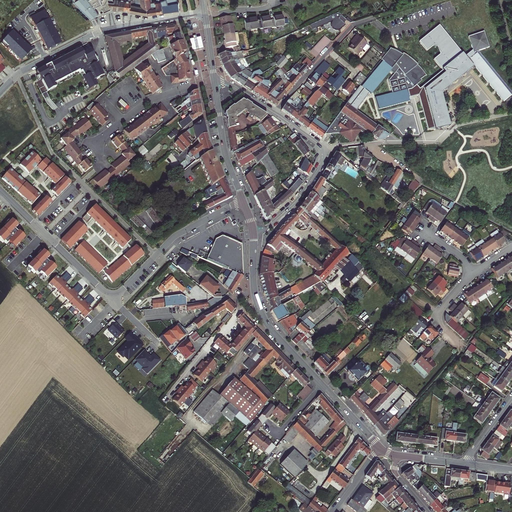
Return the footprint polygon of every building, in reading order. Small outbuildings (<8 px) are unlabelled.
[(92,18),(112,9),(110,1),(115,2),(114,0),(76,0),(77,0),(76,1),(92,18)] [(115,9),(118,10),(119,0),(114,0),(115,2),(110,1),(112,9),(115,9)] [(131,0),(132,4),(131,11),(139,13),(148,15),(148,8),(146,0),(141,0),(142,2),(136,2),(135,0),(131,0)] [(153,14),(158,13),(156,2),(152,2),(152,0),(146,0),(148,8),(148,15),(153,14)] [(179,3),(177,0),(161,0),(162,0),(164,12),(171,11),(178,10),(178,8),(180,8),(179,3)] [(92,18),(76,1),(74,2),(91,19),(92,18)] [(62,43),(45,10),(31,18),(48,50),(62,43)] [(312,31),(312,30),(322,26),(331,22),(331,25),(332,28),(335,31),(339,31),(340,30),(342,28),(343,28),(345,25),(343,23),(346,20),(338,12),(309,26),(311,29),(312,31)] [(221,29),(222,29),(224,36),(233,34),(230,16),(219,18),(220,24),(221,29)] [(271,27),(272,28),(284,26),(283,16),(278,17),(273,18),(274,20),(270,21),(271,27)] [(261,20),(257,21),(259,28),(259,30),(271,27),(270,21),(269,17),(265,18),(260,19),(261,20)] [(250,19),(244,20),(246,31),(259,28),(257,21),(257,18),(250,19)] [(170,34),(171,37),(180,34),(178,29),(176,24),(165,26),(166,36),(166,39),(168,38),(167,34),(170,34)] [(473,66),(439,25),(418,41),(426,50),(432,45),(437,46),(440,54),(434,58),(445,71),(423,88),(435,129),(450,125),(440,92),(473,66)] [(157,38),(166,36),(165,26),(158,27),(151,28),(153,39),(157,39),(157,38)] [(141,62),(151,55),(155,52),(159,50),(158,48),(158,46),(158,45),(154,45),(153,39),(151,28),(134,31),(135,38),(141,36),(146,35),(149,47),(123,67),(115,73),(120,79),(134,68),(141,62)] [(21,61),(33,50),(13,30),(3,40),(9,46),(8,48),(21,61)] [(121,61),(116,43),(131,40),(131,38),(130,32),(105,37),(113,67),(121,61)] [(469,37),(469,39),(470,42),(472,46),(474,52),(475,52),(477,54),(470,58),(476,66),(476,67),(504,101),(511,94),(511,92),(478,51),(489,47),(483,32),(469,37)] [(170,46),(182,41),(181,37),(180,34),(171,37),(168,38),(166,39),(168,47),(170,46)] [(198,34),(188,37),(191,47),(201,45),(198,34)] [(224,46),(225,48),(236,46),(235,42),(233,34),(224,36),(225,43),(224,43),(224,46)] [(357,55),(362,49),(366,44),(367,43),(357,35),(354,38),(352,40),(354,42),(352,44),(349,48),(357,55)] [(322,39),(328,44),(330,41),(324,36),(322,39)] [(325,47),(328,44),(322,39),(319,41),(325,47)] [(180,56),(186,53),(182,41),(170,46),(175,60),(180,56)] [(323,50),(325,47),(319,41),(317,44),(323,50)] [(323,50),(317,44),(314,47),(320,52),(323,50)] [(373,47),(380,53),(382,51),(375,45),(373,47)] [(318,55),(320,52),(314,47),(312,50),(318,55)] [(80,49),(36,72),(38,76),(36,77),(39,81),(42,79),(43,80),(42,81),(48,92),(56,87),(55,84),(79,72),(80,74),(82,73),(84,77),(82,78),(89,90),(97,86),(94,81),(104,76),(90,50),(83,53),(80,49)] [(373,111),(410,101),(415,120),(423,115),(418,96),(420,94),(417,91),(419,89),(418,88),(416,85),(421,81),(420,79),(425,75),(422,70),(415,64),(409,58),(404,55),(402,56),(397,53),(390,49),(386,53),(381,60),(383,61),(362,87),(364,89),(369,94),(371,94),(390,71),(394,74),(389,80),(392,94),(370,99),(373,111)] [(318,55),(312,50),(309,52),(315,58),(318,55)] [(220,61),(231,57),(235,57),(236,57),(236,52),(234,53),(224,54),(218,55),(219,59),(220,61)] [(178,75),(179,83),(179,81),(189,80),(189,79),(192,79),(190,69),(188,69),(188,65),(190,65),(186,53),(180,56),(175,60),(173,61),(177,67),(178,75)] [(282,67),(288,61),(283,56),(276,64),(279,69),(280,69),(282,67)] [(236,58),(235,57),(231,57),(220,61),(222,66),(233,61),(236,59),(236,58)] [(292,69),(301,77),(305,73),(309,69),(308,68),(313,63),(307,58),(302,63),(303,65),(301,68),(296,64),(292,69)] [(233,61),(222,66),(224,70),(227,74),(230,78),(240,73),(248,78),(249,79),(252,74),(245,70),(243,66),(242,66),(239,60),(237,60),(236,59),(233,61)] [(115,73),(123,67),(121,61),(113,67),(114,69),(115,73)] [(324,73),(330,66),(324,61),(312,75),(308,79),(312,82),(315,85),(324,73)] [(141,78),(144,81),(153,75),(150,70),(151,70),(149,66),(148,67),(146,64),(144,66),(141,62),(134,68),(141,78)] [(339,68),(330,78),(320,89),(317,91),(321,95),(329,101),(348,76),(339,68)] [(115,73),(114,69),(107,75),(106,81),(111,86),(120,79),(115,73)] [(281,89),(286,93),(289,90),(292,87),(288,82),(287,81),(285,79),(283,76),(284,74),(280,69),(279,69),(276,72),(278,74),(281,77),(280,78),(279,79),(283,84),(280,87),(281,89)] [(294,75),(290,80),(288,82),(292,87),(297,82),(301,77),(292,69),(290,71),(294,75)] [(262,73),(259,70),(254,72),(252,74),(249,79),(248,78),(243,86),(247,89),(251,91),(257,86),(258,84),(252,80),(257,77),(262,73)] [(240,73),(230,78),(236,82),(243,86),(248,78),(240,73)] [(320,89),(330,78),(324,73),(315,85),(318,87),(320,89)] [(354,81),(360,85),(366,78),(360,73),(357,77),(354,81)] [(157,76),(156,77),(154,74),(153,75),(144,81),(146,85),(145,85),(147,89),(148,88),(153,94),(162,88),(158,82),(160,80),(157,76)] [(263,80),(257,77),(252,80),(258,84),(257,86),(251,91),(259,96),(267,101),(271,95),(267,93),(270,89),(267,86),(268,86),(262,82),(263,80)] [(42,79),(39,81),(36,82),(42,94),(48,92),(42,81),(43,80),(42,79)] [(276,81),(277,82),(270,89),(267,93),(271,95),(267,101),(271,104),(276,107),(281,100),(286,93),(281,89),(277,93),(275,91),(280,87),(283,84),(279,79),(278,79),(276,81)] [(348,95),(354,87),(349,82),(346,86),(342,90),(343,91),(348,95)] [(314,94),(311,92),(305,87),(304,88),(301,93),(305,96),(309,100),(314,94)] [(185,98),(187,100),(188,99),(198,95),(198,93),(197,90),(192,93),(185,98)] [(310,106),(311,107),(321,95),(317,91),(314,94),(309,100),(307,102),(307,103),(309,105),(310,106)] [(300,95),(298,93),(293,97),(292,96),(288,100),(281,110),(283,111),(285,112),(292,102),(297,98),(300,95)] [(180,106),(181,108),(185,105),(189,103),(199,100),(199,98),(198,95),(188,99),(187,100),(183,103),(180,106)] [(124,96),(122,99),(135,105),(136,101),(124,96)] [(301,102),(297,98),(292,102),(285,112),(287,114),(290,116),(298,105),(300,102),(301,102)] [(185,105),(185,106),(181,109),(183,112),(191,107),(200,105),(200,103),(199,100),(189,103),(185,105)] [(234,127),(233,122),(236,122),(236,118),(244,111),(245,114),(249,115),(247,119),(251,121),(253,118),(260,123),(267,116),(242,100),(225,113),(228,129),(234,127)] [(302,108),(299,106),(301,103),(300,102),(298,105),(290,116),(292,117),(294,118),(302,108)] [(89,112),(95,117),(102,110),(100,107),(97,104),(95,106),(92,103),(87,108),(90,111),(89,112)] [(159,120),(162,117),(168,113),(161,104),(155,109),(154,108),(148,113),(156,124),(159,121),(159,120)] [(327,132),(331,134),(335,134),(340,134),(343,136),(344,137),(345,139),(349,140),(352,142),(353,139),(356,137),(358,133),(359,131),(365,135),(367,133),(378,140),(384,139),(389,135),(346,104),(331,125),(328,129),(324,135),(326,135),(326,133),(327,132)] [(184,124),(186,126),(192,121),(202,114),(201,110),(200,105),(191,107),(192,114),(188,116),(189,117),(184,121),(186,123),(184,124)] [(299,122),(304,126),(308,120),(306,119),(303,117),(308,111),(305,109),(303,107),(302,108),(294,118),(299,122)] [(106,118),(108,116),(102,110),(95,117),(100,123),(99,123),(102,126),(108,120),(106,118)] [(153,126),(156,124),(148,113),(141,118),(142,119),(149,128),(152,125),(153,126)] [(189,117),(188,116),(180,123),(184,128),(186,126),(184,124),(186,123),(184,121),(189,117)] [(260,123),(256,125),(257,127),(261,124),(270,118),(267,116),(260,123)] [(314,133),(321,139),(324,135),(328,129),(322,124),(316,120),(318,117),(317,116),(311,123),(307,128),(314,133)] [(70,130),(75,136),(78,134),(79,136),(92,126),(85,118),(70,130)] [(267,132),(268,131),(271,134),(279,130),(275,124),(270,118),(261,124),(261,125),(267,132)] [(149,128),(142,119),(136,123),(143,132),(149,128)] [(203,120),(193,126),(196,140),(197,139),(200,136),(207,134),(205,127),(203,120)] [(328,129),(331,125),(324,121),(322,124),(328,129)] [(135,139),(143,132),(136,123),(131,128),(130,127),(124,131),(131,140),(134,138),(135,139)] [(263,135),(267,132),(261,125),(258,127),(263,135)] [(237,147),(235,134),(234,127),(228,129),(229,139),(231,148),(234,155),(240,152),(237,147)] [(66,146),(72,142),(71,141),(71,139),(75,136),(70,130),(67,132),(68,133),(60,139),(66,146)] [(174,144),(182,152),(191,144),(187,139),(190,136),(189,130),(177,139),(178,140),(174,144)] [(197,139),(199,143),(208,137),(207,134),(200,136),(197,139)] [(297,149),(303,145),(300,140),(297,137),(294,134),(288,139),(297,149)] [(116,147),(118,147),(121,150),(128,145),(125,142),(124,143),(118,135),(111,141),(115,147),(116,147)] [(192,158),(193,157),(196,161),(199,159),(206,154),(212,152),(210,144),(208,137),(199,143),(199,145),(197,147),(197,146),(193,149),(194,149),(188,154),(188,155),(190,158),(192,158)] [(264,147),(259,141),(256,142),(246,148),(240,152),(234,155),(236,159),(238,163),(263,148),(264,147)] [(73,160),(75,163),(82,158),(80,155),(82,154),(72,142),(66,146),(64,148),(74,160),(73,160)] [(246,148),(243,143),(237,147),(240,152),(246,148)] [(128,145),(121,150),(124,154),(124,156),(123,156),(128,162),(135,156),(129,149),(130,148),(128,145)] [(305,159),(306,160),(307,159),(305,156),(307,154),(309,152),(303,145),(297,149),(305,159)] [(142,156),(147,151),(143,146),(137,150),(142,156)] [(359,156),(359,157),(361,158),(363,159),(358,170),(368,178),(370,175),(372,171),(367,167),(373,156),(365,150),(364,146),(361,146),(358,146),(359,156)] [(240,168),(254,160),(256,165),(260,161),(266,155),(267,154),(263,148),(238,163),(239,165),(240,168)] [(20,165),(22,167),(35,155),(32,152),(20,165)] [(206,154),(199,159),(201,163),(208,158),(210,157),(211,160),(215,159),(212,152),(206,154)] [(337,163),(341,166),(345,159),(335,152),(328,165),(320,178),(325,181),(325,182),(337,163)] [(22,167),(29,174),(37,165),(38,166),(40,169),(40,170),(47,177),(47,176),(52,181),(57,186),(51,192),(56,197),(70,183),(63,177),(64,176),(46,158),(42,162),(35,155),(22,167)] [(268,158),(266,155),(260,161),(270,178),(278,173),(268,158)] [(115,176),(118,174),(129,164),(128,162),(123,156),(111,166),(112,167),(110,170),(115,176)] [(201,163),(211,187),(214,184),(218,182),(223,179),(219,169),(215,159),(211,160),(210,157),(208,158),(201,163)] [(92,167),(87,161),(86,162),(85,162),(82,158),(75,163),(78,166),(79,166),(85,173),(92,167)] [(312,168),(306,160),(305,159),(300,167),(300,170),(303,173),(308,176),(310,172),(312,168)] [(141,163),(146,170),(150,167),(145,160),(141,163)] [(374,178),(377,173),(376,173),(379,168),(381,163),(377,161),(370,175),(372,176),(374,178)] [(10,169),(3,177),(7,181),(15,173),(10,169)] [(112,179),(115,176),(110,170),(107,172),(105,170),(93,180),(100,188),(112,178),(112,179)] [(395,188),(397,189),(398,188),(399,185),(400,184),(399,184),(400,181),(398,179),(402,172),(397,170),(391,179),(388,184),(393,187),(395,188)] [(251,171),(245,178),(254,197),(262,193),(260,188),(265,184),(267,182),(263,177),(258,179),(255,179),(251,171)] [(27,201),(32,205),(40,195),(34,190),(34,191),(29,187),(29,186),(15,173),(7,181),(3,177),(2,179),(24,198),(25,197),(28,200),(27,201)] [(380,187),(391,196),(393,192),(391,190),(393,187),(388,184),(391,179),(387,176),(381,186),(380,187)] [(319,200),(326,190),(321,187),(325,181),(320,178),(315,185),(310,193),(319,200)] [(269,189),(268,189),(275,184),(271,179),(267,182),(265,184),(269,189)] [(295,192),(290,188),(291,188),(287,183),(284,180),(283,182),(281,184),(289,192),(292,195),(295,192)] [(299,188),(302,184),(298,180),(294,184),(291,188),(290,188),(295,192),(299,188)] [(205,210),(232,197),(228,189),(225,182),(219,184),(219,185),(216,187),(215,188),(216,190),(219,197),(210,201),(210,200),(207,202),(202,205),(205,210)] [(408,190),(413,192),(420,185),(417,183),(415,185),(413,187),(413,186),(411,184),(410,185),(409,185),(407,189),(408,190)] [(206,190),(209,195),(216,190),(215,188),(216,187),(214,184),(211,187),(209,189),(206,190)] [(258,204),(261,210),(271,205),(269,201),(264,192),(267,190),(268,189),(269,189),(265,184),(260,188),(262,193),(254,197),(258,204)] [(340,193),(348,200),(350,197),(342,190),(340,193)] [(277,202),(280,206),(286,201),(292,195),(289,192),(283,197),(281,194),(278,197),(278,198),(276,200),(278,202),(277,202)] [(322,212),(325,209),(320,206),(323,203),(319,200),(310,193),(308,196),(306,198),(322,212)] [(392,197),(401,204),(404,206),(405,203),(394,194),(392,197)] [(38,216),(51,203),(46,197),(32,211),(38,216)] [(323,219),(326,216),(322,212),(306,198),(303,203),(299,208),(314,222),(317,219),(317,218),(320,215),(323,219)] [(432,204),(439,209),(441,206),(440,205),(434,200),(431,200),(429,201),(427,204),(430,206),(432,204)] [(271,205),(261,210),(265,219),(266,219),(280,206),(277,202),(274,204),(271,205)] [(427,219),(431,221),(439,209),(432,204),(430,206),(427,204),(424,209),(427,211),(426,213),(430,216),(429,217),(427,219)] [(95,205),(82,219),(87,223),(92,218),(96,222),(95,222),(102,229),(102,228),(107,233),(107,234),(113,241),(114,240),(119,245),(118,245),(122,249),(131,240),(95,205)] [(293,214),(288,221),(292,226),(298,220),(304,225),(306,223),(319,235),(323,230),(314,222),(299,208),(293,214)] [(435,222),(436,220),(440,223),(446,214),(439,209),(431,221),(434,223),(435,222)] [(407,221),(416,227),(418,224),(420,221),(418,219),(420,216),(414,212),(407,221)] [(4,242),(7,244),(9,242),(15,248),(24,238),(18,232),(17,232),(14,229),(18,226),(12,220),(0,231),(0,240),(3,243),(4,242)] [(416,227),(407,221),(401,230),(403,231),(402,232),(406,236),(409,231),(410,232),(412,233),(412,231),(416,227)] [(61,240),(70,249),(73,246),(72,245),(77,240),(78,241),(85,234),(84,233),(86,230),(78,222),(61,240)] [(447,237),(454,227),(447,222),(440,231),(444,234),(447,237)] [(276,235),(267,245),(274,250),(280,242),(278,241),(282,236),(288,229),(289,229),(284,224),(276,235)] [(451,239),(455,242),(461,232),(454,227),(447,237),(451,239)] [(285,238),(291,231),(288,229),(282,236),(285,238)] [(319,235),(337,251),(341,246),(324,230),(323,230),(319,235)] [(458,244),(462,247),(469,237),(461,232),(455,242),(458,244)] [(502,245),(506,243),(503,239),(502,238),(499,233),(499,234),(492,238),(498,248),(502,245)] [(242,261),(242,244),(237,242),(227,238),(222,236),(221,237),(216,239),(215,239),(206,260),(210,262),(227,270),(238,274),(243,277),(242,261)] [(285,238),(282,236),(278,241),(280,242),(284,245),(294,253),(295,253),(299,248),(298,248),(285,238)] [(396,248),(407,255),(415,243),(412,240),(411,242),(410,243),(403,238),(396,248)] [(492,238),(484,243),(491,253),(494,250),(498,248),(492,238)] [(83,242),(75,250),(99,274),(102,270),(112,282),(144,255),(136,245),(132,249),(132,250),(127,254),(127,253),(119,260),(120,261),(115,265),(114,264),(108,269),(105,267),(107,265),(104,263),(105,262),(98,255),(97,256),(93,251),(86,244),(85,244),(83,242)] [(280,242),(274,250),(278,252),(284,245),(280,242)] [(420,251),(416,248),(418,246),(419,245),(415,243),(407,255),(414,260),(420,251)] [(477,248),(483,257),(487,255),(491,253),(484,243),(477,248)] [(267,245),(262,257),(269,260),(274,250),(267,245)] [(423,254),(430,259),(438,247),(437,246),(435,245),(432,249),(428,246),(423,254)] [(330,254),(325,259),(327,261),(322,266),(317,272),(316,273),(323,280),(331,273),(349,253),(341,246),(337,251),(332,256),(330,254)] [(296,254),(302,259),(317,272),(322,266),(299,247),(299,248),(295,253),(296,254)] [(438,253),(441,249),(440,248),(438,247),(430,259),(437,264),(442,256),(438,253)] [(469,253),(476,263),(480,260),(483,257),(477,248),(476,248),(470,252),(469,253)] [(35,272),(38,275),(40,273),(46,279),(56,269),(50,262),(49,263),(46,260),(49,257),(43,250),(27,267),(34,274),(35,272)] [(349,253),(331,273),(341,281),(359,262),(349,253)] [(269,260),(262,257),(259,275),(273,273),(275,261),(269,260)] [(192,265),(183,259),(177,267),(185,273),(192,265)] [(499,264),(505,274),(511,269),(511,268),(506,259),(502,262),(499,264)] [(450,264),(447,275),(457,277),(458,273),(459,270),(456,269),(457,266),(450,264)] [(491,269),(498,279),(505,274),(499,264),(495,266),(491,269)] [(228,279),(238,286),(240,281),(243,277),(238,274),(227,270),(225,274),(222,272),(221,274),(228,279)] [(278,297),(277,296),(273,274),(273,273),(259,275),(264,292),(266,297),(268,302),(278,297)] [(321,283),(323,280),(316,273),(314,275),(316,278),(320,281),(321,283)] [(56,276),(49,284),(53,288),(53,287),(56,289),(64,281),(62,278),(61,278),(60,279),(56,276)] [(173,283),(181,291),(184,289),(175,281),(171,276),(159,288),(163,292),(173,283)] [(295,290),(298,295),(319,282),(320,281),(316,278),(314,279),(313,278),(312,276),(296,285),(298,288),(295,290)] [(432,283),(443,293),(445,292),(446,290),(443,288),(446,284),(438,276),(432,283)] [(222,290),(210,279),(203,287),(218,299),(225,296),(224,293),(217,296),(222,290)] [(223,286),(232,294),(235,290),(238,286),(228,279),(223,286)] [(479,284),(485,294),(493,289),(486,279),(482,282),(479,284)] [(67,283),(64,281),(56,289),(58,292),(57,292),(61,296),(68,288),(65,285),(67,284),(67,283)] [(432,283),(426,290),(435,297),(438,293),(439,295),(441,296),(443,293),(432,283)] [(475,287),(471,289),(478,299),(485,294),(479,284),(475,287)] [(298,288),(296,285),(289,289),(291,295),(292,296),(294,295),(295,296),(298,295),(295,290),(298,288)] [(68,288),(61,296),(64,299),(65,298),(67,300),(76,292),(73,290),(73,289),(71,291),(68,288)] [(406,291),(412,296),(415,293),(409,288),(406,291)] [(278,297),(268,302),(269,307),(271,311),(282,305),(280,301),(291,295),(289,289),(277,296),(278,297)] [(464,294),(470,304),(478,299),(471,289),(468,292),(464,294)] [(409,299),(412,296),(406,291),(403,294),(409,299)] [(76,292),(67,300),(70,303),(69,304),(72,307),(80,299),(77,296),(78,295),(78,294),(76,292)] [(164,295),(165,308),(172,307),(175,306),(178,306),(178,307),(182,306),(186,306),(186,305),(186,301),(186,297),(180,292),(164,295)] [(404,304),(409,299),(403,294),(399,299),(404,304)] [(334,296),(330,298),(332,300),(333,299),(340,306),(342,304),(334,296)] [(296,305),(298,305),(301,310),(304,307),(298,297),(292,300),(296,305)] [(80,299),(72,307),(76,310),(76,309),(79,312),(87,303),(85,301),(84,300),(83,302),(80,299)] [(152,301),(153,309),(164,308),(163,300),(152,301)] [(232,304),(228,300),(211,312),(210,312),(214,317),(225,308),(231,314),(236,308),(232,304)] [(186,305),(186,306),(178,307),(179,312),(208,307),(207,302),(186,305)] [(87,303),(79,312),(81,314),(80,315),(84,318),(92,311),(88,308),(90,306),(87,303)] [(451,307),(462,317),(468,310),(461,304),(458,307),(456,306),(454,304),(451,307)] [(274,317),(277,322),(288,316),(282,305),(271,311),(274,317)] [(452,319),(454,322),(456,323),(462,317),(451,307),(450,308),(449,310),(452,313),(449,317),(445,313),(444,314),(444,315),(444,316),(444,318),(444,319),(444,321),(445,322),(445,324),(446,325),(447,324),(452,319)] [(462,317),(465,319),(471,313),(468,310),(462,317)] [(191,334),(197,328),(204,323),(205,324),(214,317),(210,312),(211,312),(210,311),(204,314),(184,330),(189,335),(191,334)] [(310,311),(300,320),(302,322),(303,322),(312,314),(310,311)] [(224,324),(231,315),(228,313),(221,322),(222,323),(223,323),(224,324)] [(241,314),(237,318),(240,322),(242,323),(244,325),(248,321),(241,314)] [(293,315),(278,323),(283,330),(288,337),(296,328),(299,325),(293,315)] [(423,322),(420,319),(409,331),(413,334),(420,327),(423,330),(427,325),(423,322)] [(246,328),(253,334),(257,330),(248,321),(244,325),(245,327),(246,328)] [(310,331),(312,329),(303,322),(302,322),(301,323),(299,325),(296,328),(299,331),(303,334),(294,343),(295,344),(296,345),(305,336),(307,334),(310,331)] [(177,341),(187,334),(184,330),(182,327),(181,327),(178,324),(175,327),(175,328),(170,332),(176,340),(177,341)] [(310,338),(319,330),(316,326),(312,329),(310,331),(307,334),(310,338)] [(434,330),(433,330),(429,326),(423,333),(419,338),(423,340),(427,336),(431,340),(438,333),(436,332),(434,330)] [(246,328),(244,331),(242,334),(245,336),(244,337),(248,340),(252,335),(253,334),(246,328)] [(255,338),(261,333),(257,329),(257,330),(253,334),(252,335),(255,338)] [(352,343),(357,347),(369,334),(365,330),(352,343)] [(159,338),(167,348),(176,340),(170,332),(169,331),(164,336),(163,335),(159,338)] [(188,338),(193,344),(199,339),(194,333),(192,335),(188,338)] [(255,346),(258,342),(260,343),(258,346),(261,349),(263,347),(266,350),(263,354),(259,358),(265,364),(273,356),(278,351),(261,333),(255,338),(251,343),(253,345),(253,344),(255,346)] [(239,337),(236,340),(243,346),(248,340),(244,337),(245,336),(242,334),(239,337)] [(305,336),(296,345),(309,358),(312,355),(314,353),(311,350),(317,345),(310,338),(307,334),(305,336)] [(215,343),(220,348),(226,342),(223,339),(220,337),(221,337),(220,336),(214,343),(214,344),(215,343)] [(191,345),(186,339),(181,344),(176,348),(186,360),(195,352),(192,348),(190,346),(191,345)] [(243,346),(236,340),(233,343),(231,346),(231,347),(232,348),(228,351),(234,356),(243,346)] [(226,342),(220,348),(226,353),(228,351),(232,348),(231,347),(231,346),(228,344),(226,342)] [(244,352),(250,358),(250,359),(255,354),(250,349),(253,345),(251,343),(244,352)] [(250,359),(252,360),(257,354),(260,350),(255,346),(253,344),(253,345),(250,349),(255,354),(250,359)] [(471,345),(467,350),(472,354),(476,349),(471,345)] [(426,349),(422,346),(417,351),(420,355),(426,349)] [(416,362),(424,371),(431,362),(429,359),(433,354),(427,348),(420,355),(422,356),(416,362)] [(335,356),(337,358),(343,352),(340,349),(334,355),(335,356)] [(504,359),(506,356),(498,350),(495,353),(499,356),(504,359)] [(278,364),(275,366),(280,371),(282,369),(289,376),(291,375),(296,369),(289,362),(282,355),(278,351),(273,356),(277,360),(275,361),(278,364)] [(263,354),(262,352),(259,355),(257,354),(252,360),(255,363),(249,370),(255,375),(265,364),(259,358),(263,354)] [(336,358),(339,361),(346,355),(343,352),(337,358),(336,358)] [(388,372),(391,368),(394,371),(401,364),(390,354),(380,365),(388,372)] [(328,367),(336,358),(337,358),(335,356),(332,359),(330,361),(329,362),(324,357),(323,355),(314,363),(322,372),(328,367)] [(208,373),(216,364),(209,359),(208,358),(204,363),(203,364),(201,362),(200,363),(199,365),(208,373)] [(249,370),(255,363),(252,360),(250,359),(250,358),(243,365),(249,370)] [(325,374),(327,377),(335,369),(336,369),(338,367),(337,366),(341,363),(339,361),(336,358),(328,367),(322,372),(325,374)] [(350,375),(357,382),(366,374),(353,360),(344,368),(350,375)] [(511,365),(510,364),(506,361),(502,367),(511,374),(511,365)] [(436,366),(431,362),(424,371),(427,374),(436,366)] [(201,381),(208,373),(199,365),(198,366),(197,367),(199,369),(198,370),(194,375),(201,381)] [(511,377),(511,374),(502,367),(498,373),(499,374),(509,381),(511,378),(511,377)] [(280,371),(287,379),(289,376),(282,369),(280,371)] [(306,385),(309,383),(296,369),(291,375),(304,388),(306,385)] [(246,373),(252,378),(255,375),(249,370),(246,373)] [(246,373),(238,382),(234,378),(218,396),(228,405),(221,413),(223,415),(231,422),(235,416),(247,426),(264,406),(264,405),(271,397),(257,384),(252,378),(246,373)] [(477,379),(485,385),(489,380),(480,374),(477,379)] [(507,384),(509,381),(499,374),(495,379),(498,381),(505,387),(507,384)] [(374,380),(381,386),(386,382),(379,376),(374,380)] [(187,398),(195,389),(194,389),(198,385),(191,379),(183,388),(182,389),(180,387),(179,388),(178,390),(187,398)] [(386,391),(381,386),(374,380),(370,384),(381,395),(386,391)] [(493,387),(501,393),(503,390),(505,387),(498,381),(494,386),(493,387)] [(257,384),(271,397),(273,396),(259,382),(257,384)] [(386,391),(381,395),(369,408),(368,410),(364,414),(368,420),(373,415),(373,414),(397,388),(392,384),(386,391)] [(187,398),(178,390),(177,391),(176,392),(178,394),(177,395),(173,400),(180,406),(187,398)] [(194,412),(211,428),(223,415),(221,413),(228,405),(218,396),(212,391),(194,412)] [(355,405),(361,411),(364,414),(368,410),(365,407),(366,405),(364,403),(369,398),(364,393),(360,397),(355,393),(350,398),(355,405)] [(499,399),(491,393),(487,399),(495,405),(497,402),(499,399)] [(315,410),(320,404),(332,418),(337,414),(329,404),(321,394),(311,404),(302,415),(307,420),(315,410)] [(487,399),(483,397),(478,403),(482,406),(487,399)] [(393,406),(398,411),(404,404),(399,399),(395,405),(393,406)] [(482,406),(490,412),(493,408),(495,405),(487,399),(482,406)] [(392,403),(385,411),(387,413),(389,411),(393,406),(395,405),(392,403)] [(275,409),(270,404),(259,418),(264,423),(267,420),(267,419),(272,413),(275,409)] [(277,418),(284,409),(279,404),(275,409),(272,413),(277,418)] [(490,412),(482,406),(477,412),(486,418),(488,415),(490,412)] [(282,422),(289,413),(284,409),(277,418),(282,422)] [(304,427),(314,438),(329,422),(315,410),(307,420),(308,421),(304,427)] [(387,413),(385,411),(381,415),(380,414),(376,418),(371,423),(373,425),(374,426),(379,421),(385,415),(387,413)] [(394,417),(389,411),(387,413),(385,415),(391,420),(394,417)] [(473,419),(481,424),(483,421),(486,418),(477,412),(473,419)] [(298,421),(304,427),(308,421),(307,420),(302,415),(300,418),(298,421)] [(371,423),(376,418),(373,415),(368,420),(371,423)] [(384,437),(398,421),(394,417),(391,420),(385,415),(379,421),(374,426),(378,431),(382,436),(384,437)] [(318,452),(346,424),(343,421),(340,417),(335,421),(331,427),(333,430),(332,431),(320,444),(319,443),(314,448),(318,452)] [(247,431),(252,436),(256,431),(261,426),(262,426),(264,423),(259,418),(247,431)] [(496,431),(504,437),(507,433),(505,431),(509,426),(511,428),(511,423),(505,418),(500,425),(496,431)] [(304,427),(298,421),(293,427),(283,438),(289,443),(298,432),(311,445),(316,439),(314,438),(304,427)] [(442,429),(441,440),(448,441),(455,442),(456,434),(456,431),(456,427),(457,424),(454,423),(452,423),(452,430),(451,434),(445,433),(446,430),(442,429)] [(248,440),(253,444),(261,436),(256,431),(252,436),(248,440)] [(487,443),(497,450),(502,443),(498,440),(500,437),(503,439),(504,437),(496,431),(491,437),(487,443)] [(397,434),(396,442),(401,442),(406,443),(407,435),(402,435),(397,434)] [(460,442),(465,443),(466,435),(456,434),(455,442),(460,442)] [(335,457),(343,447),(341,445),(346,439),(343,437),(341,435),(328,450),(331,454),(335,457)] [(416,444),(417,437),(407,435),(406,443),(411,444),(416,444)] [(259,448),(266,440),(261,436),(253,444),(258,449),(259,448)] [(417,437),(416,444),(421,445),(426,446),(427,438),(417,437)] [(370,453),(370,451),(358,438),(339,465),(344,468),(359,448),(363,451),(368,456),(370,453)] [(427,438),(426,446),(431,446),(436,447),(437,439),(427,438)] [(268,456),(276,447),(266,439),(266,440),(259,448),(268,456)] [(316,439),(311,445),(314,448),(319,443),(316,439)] [(480,456),(487,460),(489,456),(488,455),(491,451),(498,455),(497,457),(499,459),(502,455),(497,450),(487,443),(484,447),(481,450),(483,452),(480,456)] [(308,458),(311,460),(318,452),(314,448),(310,452),(311,454),(308,458)] [(280,465),(294,478),(308,463),(294,450),(280,465)] [(378,463),(375,462),(373,465),(371,468),(376,471),(377,470),(381,475),(379,476),(378,477),(379,479),(380,479),(381,481),(384,479),(381,475),(385,471),(378,463)] [(421,473),(418,469),(419,469),(415,464),(409,469),(402,474),(412,486),(418,480),(421,473)] [(338,474),(340,471),(342,472),(343,471),(344,469),(344,468),(339,465),(334,471),(338,474)] [(365,476),(370,480),(373,475),(375,472),(376,471),(371,468),(368,472),(365,476)] [(453,470),(446,469),(444,487),(450,487),(450,480),(451,478),(459,479),(460,471),(453,470)] [(258,470),(247,483),(253,487),(264,475),(258,470)] [(332,480),(344,489),(346,485),(349,482),(338,474),(334,471),(326,481),(329,483),(332,480)] [(378,480),(385,488),(393,481),(389,476),(385,471),(381,475),(384,479),(381,481),(380,479),(379,479),(378,480)] [(460,471),(459,479),(458,481),(458,485),(463,485),(464,479),(475,481),(475,473),(468,472),(460,471)] [(417,491),(423,498),(428,493),(426,491),(427,490),(418,480),(412,486),(417,491)] [(384,489),(389,496),(399,487),(396,484),(393,481),(385,488),(384,489)] [(491,482),(486,481),(485,491),(494,493),(495,483),(491,482)] [(500,483),(499,493),(509,495),(510,484),(507,483),(505,483),(504,484),(500,483)] [(284,489),(308,507),(311,502),(289,484),(284,489)] [(373,494),(363,487),(358,494),(353,500),(355,502),(358,504),(361,507),(362,508),(368,500),(373,494)] [(386,508),(388,506),(385,504),(387,502),(388,503),(390,501),(389,499),(390,499),(391,499),(393,497),(395,500),(404,493),(401,490),(399,487),(389,496),(380,504),(386,508)] [(384,489),(378,494),(380,496),(376,500),(380,504),(389,496),(384,489)] [(430,506),(439,496),(440,496),(436,492),(432,496),(428,493),(423,498),(426,502),(430,506)] [(395,500),(399,505),(402,502),(403,503),(409,498),(406,495),(404,493),(395,500)] [(439,504),(443,500),(439,496),(430,506),(434,510),(435,511),(439,511),(443,509),(439,504)] [(311,502),(308,507),(313,511),(326,511),(328,510),(323,506),(321,508),(314,503),(318,498),(315,497),(311,502)] [(405,511),(413,503),(411,501),(409,498),(403,503),(401,506),(403,509),(398,511),(402,511),(404,510),(405,511)] [(366,511),(372,503),(368,500),(362,508),(364,509),(366,511)] [(413,511),(417,509),(417,508),(415,506),(413,503),(405,511),(404,510),(402,511),(413,511)]
